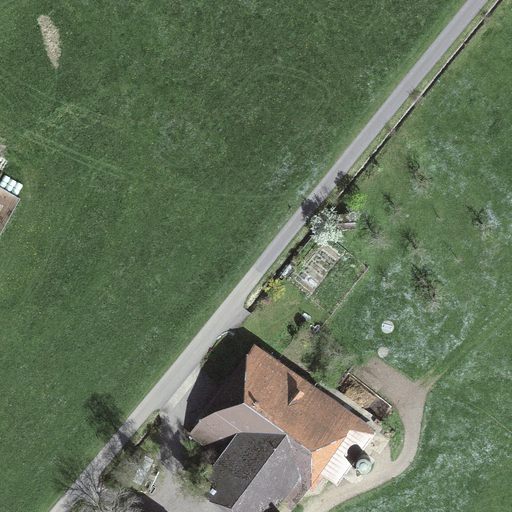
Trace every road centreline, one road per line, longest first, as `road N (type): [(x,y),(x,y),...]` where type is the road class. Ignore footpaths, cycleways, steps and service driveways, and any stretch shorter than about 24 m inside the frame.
road 1 (unclassified): [(60,511),(478,0)]
road 2 (track): [(171,380),(193,511)]
